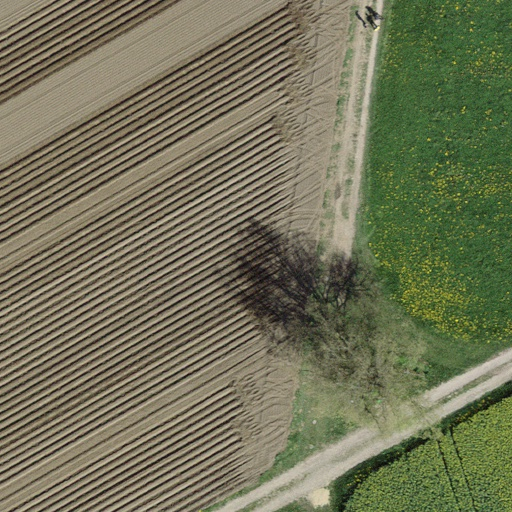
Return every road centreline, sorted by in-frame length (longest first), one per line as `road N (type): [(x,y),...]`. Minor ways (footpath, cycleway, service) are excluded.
road 1 (track): [(301,481),(372,0)]
road 2 (track): [(511,362),(301,481),(311,511)]
